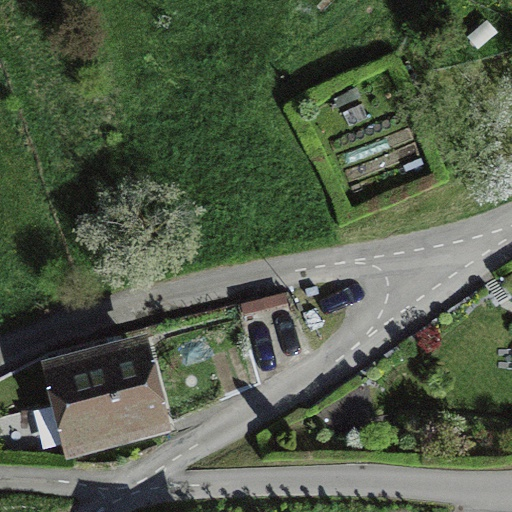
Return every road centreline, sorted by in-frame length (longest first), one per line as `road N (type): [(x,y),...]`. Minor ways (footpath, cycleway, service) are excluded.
road 1 (residential): [(0,356),(169,295),(493,238)]
road 2 (residential): [(108,511),(319,375),(493,238)]
